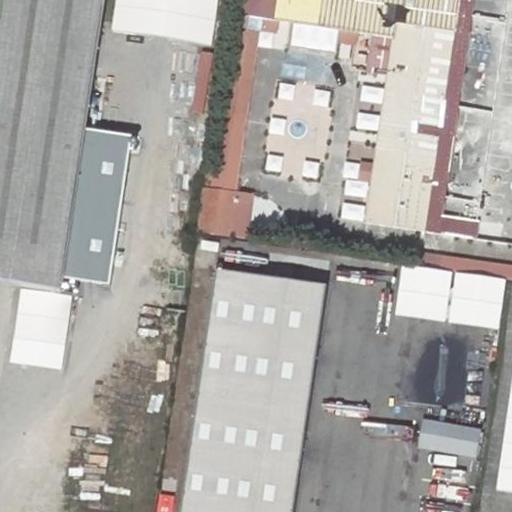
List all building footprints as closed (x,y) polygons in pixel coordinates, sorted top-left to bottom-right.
[(2,0),(0,16),(0,283),(62,293),(105,0),(2,0)] [(423,233),(457,0),(276,0),(274,23),(373,37),(368,74),(388,77),(366,225),(423,233)] [(230,237),(234,217),(236,217),(239,217),(240,214),(239,211),(235,210),(236,194),(206,189),(199,233),(230,237)] [(100,258),(105,233),(85,230),(81,255),(100,258)] [(193,272),(193,251),(136,252),(136,273),(193,272)] [(292,511),(308,405),(323,288),(213,272),(179,511),(292,511)]
